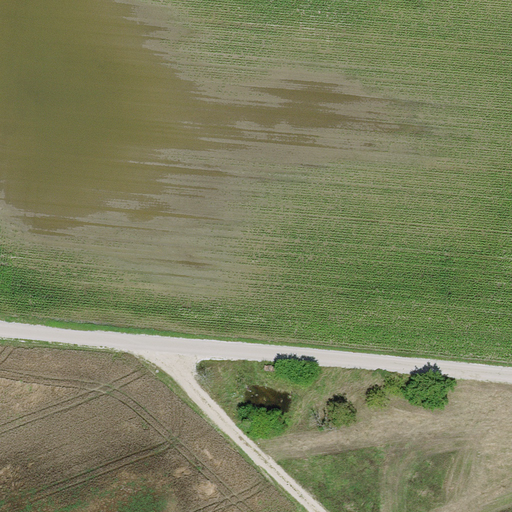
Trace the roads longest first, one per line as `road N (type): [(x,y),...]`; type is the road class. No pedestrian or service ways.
road 1 (track): [(0,329),(511,376)]
road 2 (track): [(142,344),(312,511)]
